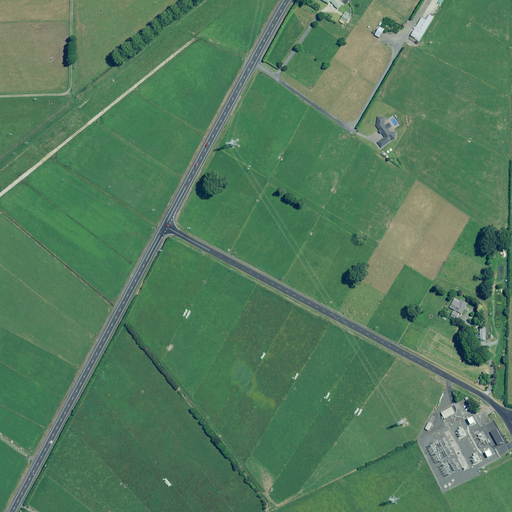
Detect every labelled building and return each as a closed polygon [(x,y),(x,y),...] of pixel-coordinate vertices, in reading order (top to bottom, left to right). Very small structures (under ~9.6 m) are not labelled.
[(322,0),(329,4),(331,1),(339,9),(344,4),(339,0),(322,0)] [(352,16),(346,12),(341,20),(347,23),(352,16)] [(413,29),(415,30),(411,36),(420,41),(434,17),(430,15),(427,20),(422,18),(416,28),(415,27),(413,29)] [(385,30),(380,27),(375,35),(380,38),(385,30)] [(387,124),(385,126),(385,125),(386,118),(378,117),(376,126),(380,131),(379,132),(381,135),(383,134),(385,138),(378,143),(382,148),(392,141),(396,141),(397,133),(390,132),(388,130),(390,128),(387,124)] [(450,308),(455,310),(451,317),(456,320),(460,313),(462,314),(468,304),(462,300),(459,304),(458,303),(459,301),(455,299),(450,308)] [(456,413),(452,407),(442,413),(445,419),(456,413)] [(507,444),(498,429),(492,433),(499,445),(503,443),(504,445),(507,444)]
